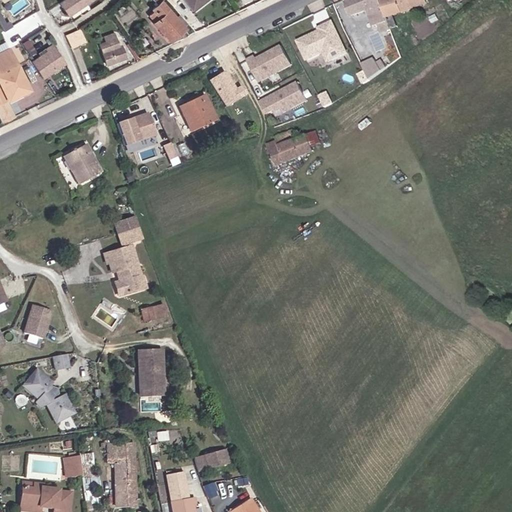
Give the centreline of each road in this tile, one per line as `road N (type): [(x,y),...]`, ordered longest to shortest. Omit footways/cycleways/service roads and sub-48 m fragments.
road 1 (tertiary): [(302,0),(0,144)]
road 2 (residential): [(98,346),(75,330),(55,274),(20,267),(0,247)]
